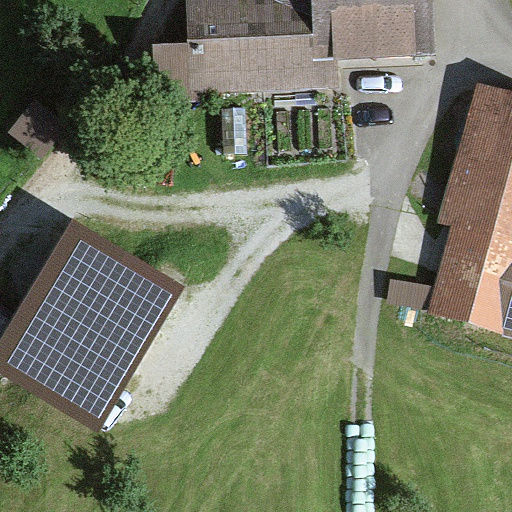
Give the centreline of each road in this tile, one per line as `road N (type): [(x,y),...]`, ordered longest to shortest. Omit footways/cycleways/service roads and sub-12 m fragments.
road 1 (track): [(363,511),(359,342),(386,206),(422,112),(473,41)]
road 2 (track): [(0,228),(168,0)]
